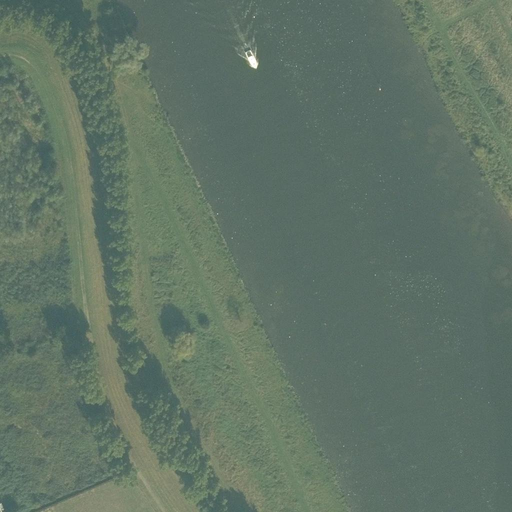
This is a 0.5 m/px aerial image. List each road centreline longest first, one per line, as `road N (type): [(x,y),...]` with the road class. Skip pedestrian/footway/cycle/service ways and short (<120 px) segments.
road 1 (track): [(164,511),(126,451),(92,357),(62,123),(32,63),(0,56)]
road 2 (track): [(310,511),(127,133)]
road 3 (track): [(428,0),(511,168)]
